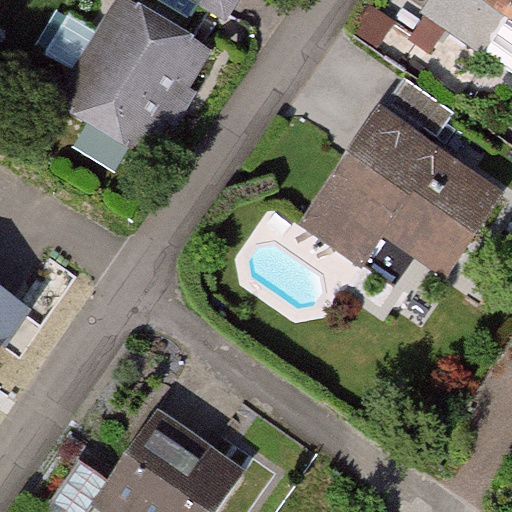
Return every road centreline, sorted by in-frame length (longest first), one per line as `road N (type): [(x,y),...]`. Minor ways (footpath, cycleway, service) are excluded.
road 1 (residential): [(0,483),(164,227),(337,0)]
road 2 (unknown): [(123,292),(0,197)]
